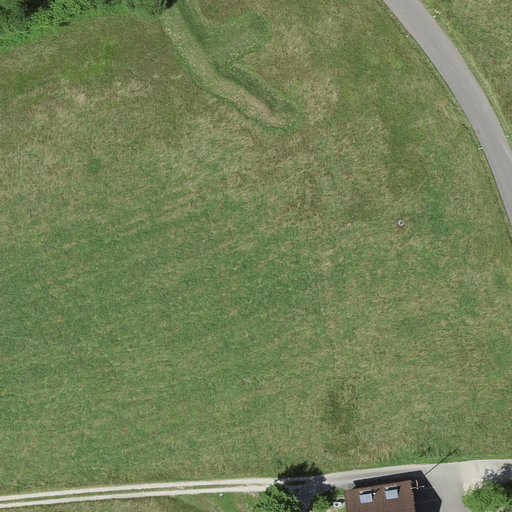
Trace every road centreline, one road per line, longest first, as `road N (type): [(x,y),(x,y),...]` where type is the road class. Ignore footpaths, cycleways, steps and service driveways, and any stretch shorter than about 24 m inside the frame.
road 1 (track): [(0,501),(511,469)]
road 2 (tertiary): [(511,184),(476,102),(400,0)]
